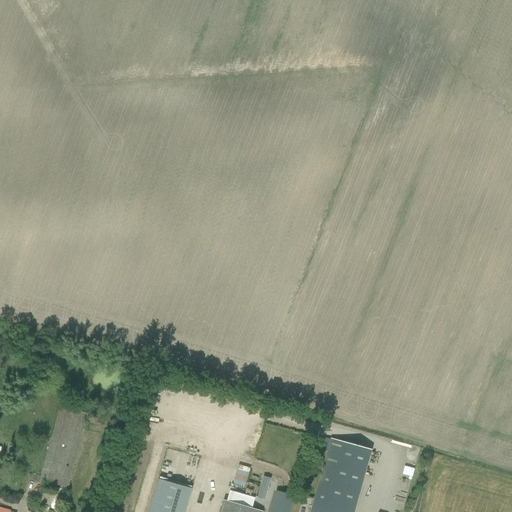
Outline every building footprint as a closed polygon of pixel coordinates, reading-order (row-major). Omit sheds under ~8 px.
[(158,0),(138,60),(178,74),(201,7),(195,5),(196,3),(188,0),(158,0)] [(39,480),(67,488),(88,414),(59,406),(39,480)] [(329,439),(309,511),(351,511),(369,450),(329,439)] [(218,511),(262,511),(252,509),(253,506),(262,509),(271,479),(260,476),(254,498),(229,491),(226,501),(223,500),(218,511)] [(158,479),(148,511),(185,511),(192,489),(158,479)] [(290,511),(293,502),(294,502),(295,499),(279,495),(275,511),(276,511),(290,511)]
